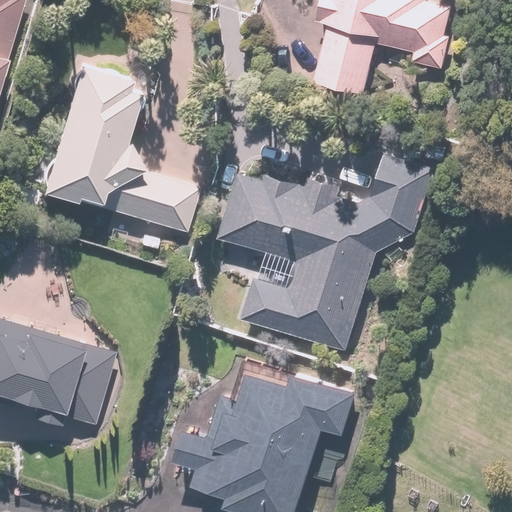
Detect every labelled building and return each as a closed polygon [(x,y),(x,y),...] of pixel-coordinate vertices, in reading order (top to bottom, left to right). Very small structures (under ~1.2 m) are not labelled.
[(23,0),(0,0),(0,96),(12,55),(8,54),(23,0)] [(368,92),(377,44),(415,51),(413,64),(447,70),(458,5),(430,0),(315,0),(301,80),(368,92)] [(133,77),(82,62),(44,191),(189,233),(204,184),(146,167),(129,138),(144,90),(131,86),(133,77)] [(268,171),(267,176),(242,169),(223,235),(303,259),(294,288),(257,277),(244,319),(347,351),(378,250),(417,232),(438,167),(385,153),(374,192),(356,199),(343,196),(344,186),(307,177),(305,185),(289,181),(291,176),(268,171)] [(117,351),(0,315),(0,400),(94,429),(117,351)] [(215,510),(221,511),(302,511),(324,427),(348,434),(360,388),(294,370),(291,381),(250,371),(242,399),(220,393),(210,432),(188,426),(180,459),(199,464),(194,480),(221,487),(215,510)]
